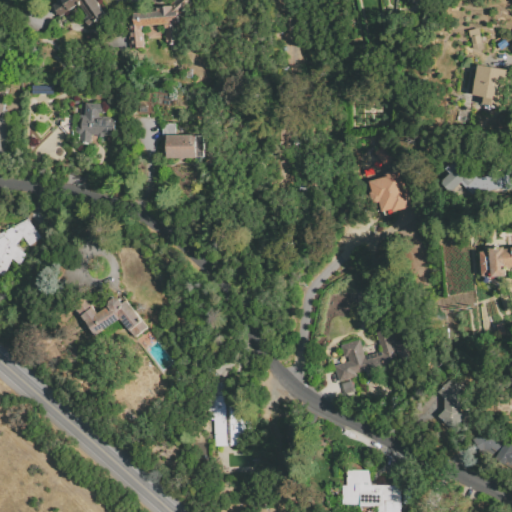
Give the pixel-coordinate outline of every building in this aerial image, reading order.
[(56,11),(53,8),(62,1),(63,0),(96,0),(101,7),(100,7),(106,16),(90,28),(82,17),(86,14),(80,6),(71,12),(70,12),(61,18),(60,16),(57,17),(54,12),(56,11)] [(135,24),(135,16),(153,14),(152,9),(170,8),(178,0),(188,0),(194,6),(180,18),(180,24),(178,25),(181,52),(172,53),(171,47),(167,48),(165,26),(142,28),(144,50),(131,50),(128,25),(135,24)] [(470,40),(468,32),(481,29),(483,38),(482,38),(483,45),(482,45),(483,50),(474,51),(473,47),(472,47),(471,40),(470,40)] [(502,52),(498,47),(506,41),(509,47),(502,52)] [(473,97),(479,67),(509,73),(502,110),(483,106),(484,99),(473,97)] [(84,145),(80,145),(81,136),(79,136),(76,133),(77,129),(80,127),(82,105),(100,106),(100,118),(117,119),(115,138),(104,138),(104,139),(98,139),(98,138),(92,137),(92,146),(89,145),(89,148),(84,147),(84,145)] [(135,114),(134,107),(151,106),(151,119),(133,119),(132,114),(135,114)] [(175,126),(175,137),(205,138),(204,159),(168,159),(167,139),(162,138),(162,126),(175,126)] [(470,197),(444,171),(448,167),(450,169),(455,163),(453,162),(458,158),(480,180),(490,178),(501,176),(511,172),(511,190),(504,192),(504,190),(470,197)] [(381,229),(370,192),(384,187),(383,181),(397,177),(410,221),(399,224),(397,218),(394,219),(396,224),(381,229)] [(0,235),(28,221),(41,239),(21,253),(25,255),(20,268),(12,260),(4,278),(0,276),(0,235)] [(506,273),(506,278),(492,279),(492,277),(487,278),(485,252),(490,251),(490,250),(504,249),(504,251),(511,251),(511,269),(507,270),(507,272),(506,273)] [(30,291),(24,306),(18,303),(21,295),(22,296),(25,288),(30,291)] [(96,338),(74,308),(86,299),(98,316),(109,309),(111,303),(116,300),(121,301),(124,305),(128,302),(149,329),(136,339),(121,321),(96,338)] [(484,333),(482,319),(489,317),(490,320),(491,319),(491,327),(490,327),(491,331),(484,333)] [(500,338),(497,327),(503,325),(507,337),(500,338)] [(339,384),(334,368),(349,364),(348,359),(345,360),(342,348),(360,342),(365,359),(382,354),(378,339),(393,335),(396,344),(403,342),(408,356),(398,359),(401,370),(395,372),(396,376),(389,378),(388,373),(366,379),(364,373),(356,376),(357,379),(339,384)] [(75,361),(69,352),(76,348),(81,357),(75,361)] [(445,400),(437,392),(442,387),(441,386),(450,378),(463,391),(463,424),(454,433),(449,428),(448,429),(443,425),(444,424),(439,418),(445,412),(445,400)] [(345,397),(342,386),(356,382),(359,393),(345,397)] [(213,398),(212,384),(229,383),(229,397),(243,397),(244,427),(247,427),(247,432),(245,433),(246,447),(215,448),(214,421),(208,422),(207,398),(213,398)] [(480,453),(473,442),(492,429),(508,439),(506,443),(511,446),(511,468),(506,465),(504,468),(495,461),(496,460),(483,451),(480,453)] [(347,488),(347,472),(370,473),(371,487),(401,488),(401,511),(378,511),(378,509),(360,509),(360,507),(342,507),(343,488),(347,488)]
